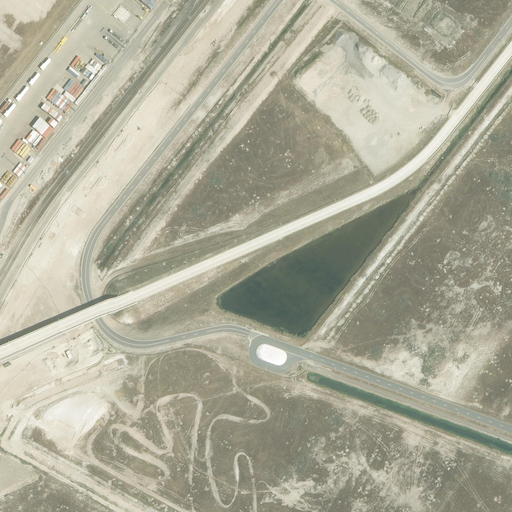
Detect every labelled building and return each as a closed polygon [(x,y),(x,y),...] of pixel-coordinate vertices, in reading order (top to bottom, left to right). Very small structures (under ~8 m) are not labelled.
[(113,13),(123,0),(108,0),(104,6),(113,13)] [(122,7),(114,16),(124,23),(131,14),(122,7)] [(68,71),(88,85),(95,75),(99,77),(106,66),(104,65),(106,61),(85,46),(68,71)] [(46,98),(66,112),(84,88),(64,73),(46,98)] [(41,116),(56,125),(62,115),(43,103),(40,108),(44,111),(41,116)] [(37,152),(47,140),(31,128),(22,139),(37,152)] [(20,176),(28,166),(18,159),(10,169),(20,176)] [(0,174),(0,177),(12,187),(19,177),(5,167),(0,174)]
